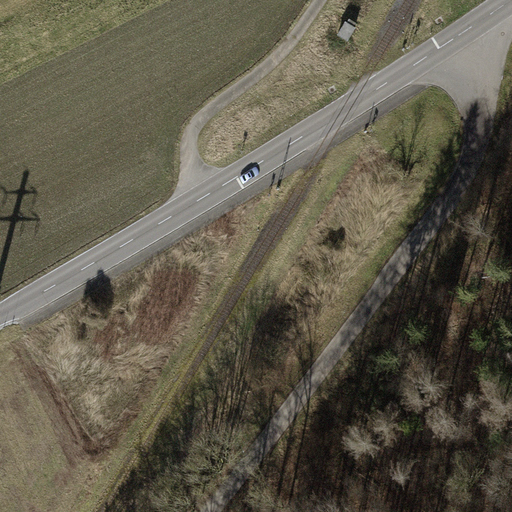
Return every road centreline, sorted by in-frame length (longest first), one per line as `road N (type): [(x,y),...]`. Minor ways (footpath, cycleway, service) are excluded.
road 1 (tertiary): [(0,318),(347,110),(511,0)]
road 2 (track): [(322,0),(284,51),(195,128),(192,168),(207,196)]
